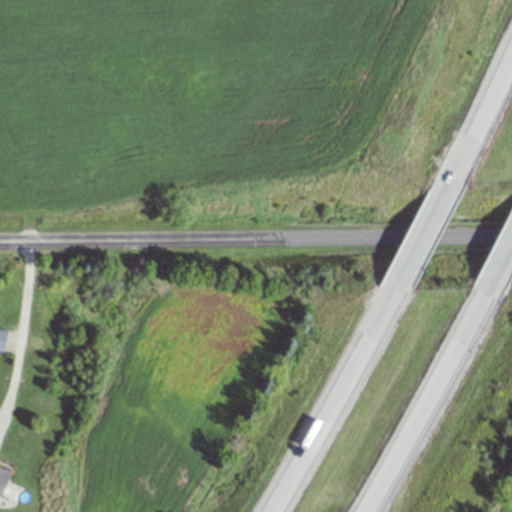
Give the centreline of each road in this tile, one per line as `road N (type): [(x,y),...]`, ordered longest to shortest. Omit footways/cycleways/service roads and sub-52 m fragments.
road 1 (residential): [(0,239),(511,235)]
road 2 (motorway): [(404,285),(276,511)]
road 3 (motorway): [(361,511),(482,307)]
road 4 (motorway): [(511,53),(459,174)]
road 5 (motorway): [(459,174),(404,285)]
